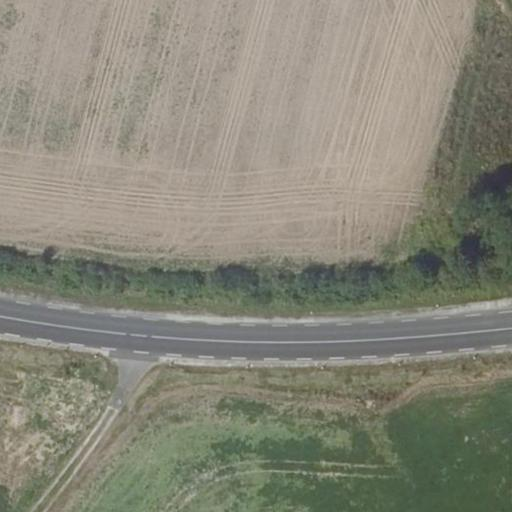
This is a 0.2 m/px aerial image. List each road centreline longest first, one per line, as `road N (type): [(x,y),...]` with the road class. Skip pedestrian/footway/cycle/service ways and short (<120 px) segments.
road 1 (primary): [(0,318),(108,339),(330,347),(511,328)]
road 2 (track): [(43,511),(136,375),(138,340)]
